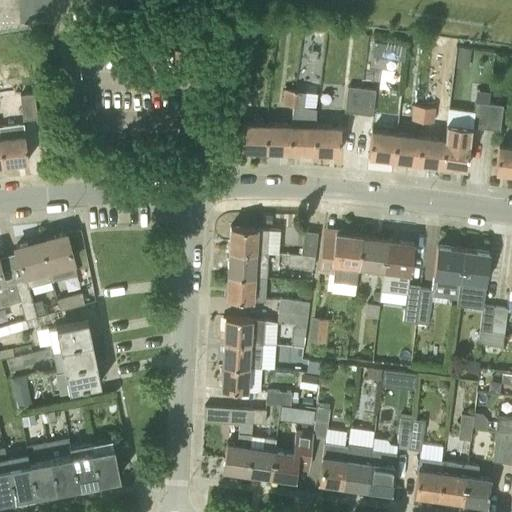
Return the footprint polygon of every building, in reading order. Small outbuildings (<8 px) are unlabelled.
[(0,0),(0,21),(52,21),(51,0),(0,0)] [(110,7),(110,16),(159,16),(159,7),(110,7)] [(75,12),(75,20),(87,20),(87,12),(75,12)] [(386,57),(388,42),(372,40),(370,55),(386,57)] [(470,47),(458,46),(456,66),(468,67),(470,47)] [(232,97),(245,99),(248,74),(235,72),(232,97)] [(345,111),(358,112),(361,88),(348,86),(345,111)] [(282,103),(293,104),(293,89),(284,88),(282,103)] [(361,88),(358,112),(372,114),(375,89),(361,88)] [(293,89),(293,104),(303,106),(305,91),(293,89)] [(440,92),(429,90),(427,101),(437,103),(440,92)] [(20,94),(23,119),(36,117),(33,92),(20,94)] [(472,126),(486,128),(489,103),(475,101),(472,126)] [(411,119),(422,120),(424,104),(413,103),(411,119)] [(489,103),(486,128),(500,130),(503,105),(489,103)] [(424,104),(422,120),(433,122),(435,105),(424,104)] [(240,148),(265,149),(266,122),(241,121),(240,148)] [(0,125),(0,139),(3,163),(28,160),(23,122),(0,125)] [(265,149),(290,150),(290,123),(266,122),(265,149)] [(290,150),(314,151),(315,124),(290,123),(290,150)] [(315,124),(314,151),(339,152),(340,125),(315,124)] [(368,155),(393,158),(396,131),(371,128),(368,155)] [(393,158),(417,161),(420,134),(396,131),(393,158)] [(417,161),(441,164),(444,137),(420,134),(417,161)] [(444,137),(441,164),(466,167),(469,140),(444,137)] [(495,170),(511,172),(511,144),(498,143),(495,170)] [(272,214),(262,213),(261,223),(271,224),(272,214)] [(229,249),(266,251),(268,227),(230,225),(229,249)] [(355,283),(358,266),(362,235),(342,232),(342,229),(336,228),(335,234),(323,233),(318,270),(334,272),(333,280),(355,283)] [(301,253),(314,255),(317,232),(304,230),(301,253)] [(40,239),(51,279),(76,272),(65,232),(40,239)] [(358,266),(383,269),(387,238),(362,235),(358,266)] [(420,284),(408,283),(413,241),(387,238),(383,269),(381,289),(406,292),(403,320),(415,322),(419,287),(420,284)] [(28,285),(51,279),(40,239),(15,246),(20,265),(11,267),(20,300),(25,319),(36,316),(28,285)] [(456,298),(459,279),(463,247),(437,244),(431,289),(419,287),(415,322),(427,323),(429,310),(430,310),(432,294),(456,298)] [(459,279),(485,282),(489,251),(463,247),(459,279)] [(227,273),(266,276),(267,251),(266,251),(229,249),(227,273)] [(288,264),(312,267),(314,255),(301,253),(289,252),(288,264)] [(11,267),(1,270),(0,267),(0,305),(20,300),(11,267)] [(266,276),(227,273),(226,297),(264,300),(266,276)] [(56,298),(59,310),(84,303),(81,291),(56,298)] [(278,309),(307,312),(309,301),(280,297),(278,309)] [(365,315),(377,317),(378,303),(367,301),(365,315)] [(479,329),(490,330),(494,305),(482,304),(479,329)] [(490,330),(503,332),(506,307),(494,305),(490,330)] [(276,321),(293,323),(306,325),(307,312),(278,309),(276,321)] [(223,340),(261,342),(263,342),(274,343),(276,321),(264,318),(225,315),(223,340)] [(327,317),(311,315),(307,339),(324,341),(327,317)] [(52,347),(91,339),(87,318),(48,326),(52,347)] [(303,346),(306,325),(293,323),(290,344),(303,346)] [(490,330),(479,329),(478,342),(502,345),(503,332),(490,330)] [(63,367),(96,360),(91,339),(52,347),(56,368),(63,367)] [(248,366),(249,366),(260,367),(261,342),(223,340),(222,364),(248,366)] [(10,347),(0,349),(0,354),(1,358),(12,355),(10,347)] [(308,359),(306,370),(320,372),(321,361),(308,359)] [(42,394),(59,390),(100,382),(96,360),(63,367),(56,368),(57,368),(55,369),(38,373),(42,394)] [(220,388),(248,390),(248,389),(249,366),(248,366),(222,364),(220,388)] [(380,379),(382,367),(367,365),(366,377),(380,379)] [(316,375),(300,373),(298,386),(314,388),(316,375)] [(266,403),(290,404),(291,391),(267,389),(266,403)] [(24,398),(17,399),(20,410),(33,408),(31,400),(24,398)] [(312,434),(325,436),(329,402),(316,401),(316,405),(314,419),(313,431),(312,434)] [(223,468),(246,471),(250,444),(249,444),(252,422),(254,408),(205,404),(204,417),(240,420),(239,432),(240,432),(239,443),(226,442),(223,468)] [(313,408),(305,407),(303,420),(312,421),(313,408)] [(254,408),(252,422),(265,422),(266,408),(254,408)] [(41,411),(43,422),(55,420),(54,410),(41,411)] [(458,437),(470,439),(473,414),(461,413),(458,437)] [(35,423),(33,414),(20,417),(22,426),(35,423)] [(508,431),(511,431),(511,418),(497,416),(496,429),(508,431)] [(396,446),(408,447),(411,418),(399,417),(396,446)] [(411,418),(408,447),(420,449),(423,420),(411,418)] [(292,450),(274,447),(271,474),(295,478),(296,466),(308,467),(312,434),(313,431),(295,429),(292,450)] [(492,460),(504,462),(508,431),(496,429),(492,460)] [(57,488),(77,484),(68,436),(47,441),(57,488)] [(77,484),(98,479),(92,448),(72,452),(69,436),(68,436),(77,484)] [(246,471),(271,474),(274,447),(275,437),(264,436),(263,446),(250,444),(246,471)] [(36,492),(57,488),(47,441),(26,445),(31,471),(36,492)] [(347,444),(324,441),(321,458),(318,481),(343,484),(347,444)] [(348,442),(347,444),(343,484),(366,487),(371,448),(371,445),(348,442)] [(92,448),(98,479),(119,475),(113,444),(92,448)] [(6,457),(7,457),(15,496),(36,492),(31,471),(26,445),(5,449),(6,457)] [(371,448),(366,487),(390,490),(395,451),(371,448)] [(414,493),(439,496),(443,459),(419,456),(414,493)] [(0,458),(0,498),(15,496),(7,457),(6,457),(0,458)] [(439,496),(462,499),(467,462),(443,459),(439,496)] [(467,462),(462,499),(486,503),(490,476),(477,474),(478,464),(467,462)]
